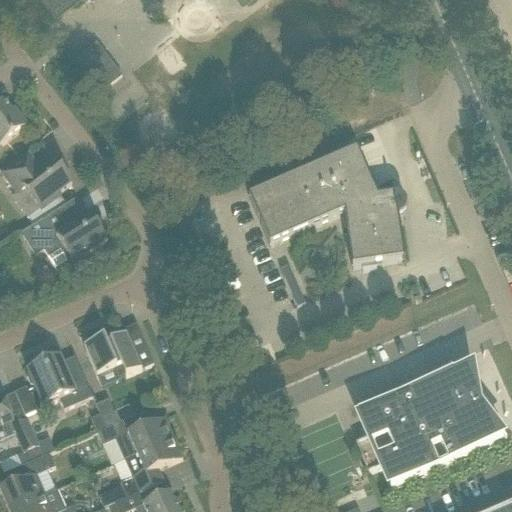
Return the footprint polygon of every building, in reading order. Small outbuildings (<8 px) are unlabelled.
[(45,0),(56,13),(72,1),(73,0),(240,0),(243,2),(245,0),(45,0)] [(76,63),(100,95),(101,96),(122,79),(97,47),(76,63)] [(0,149),(11,141),(27,129),(14,112),(11,115),(3,104),(0,106),(0,149)] [(357,154),(249,201),(270,250),(344,218),(353,272),(404,264),(404,267),(405,266),(399,220),(400,220),(401,219),(402,219),(403,218),(403,217),(404,217),(404,216),(405,215),(405,214),(406,213),(406,212),(406,211),(406,210),(406,209),(406,208),(405,207),(405,206),(405,205),(404,204),(404,203),(403,203),(402,202),(402,201),(401,201),(400,200),(399,200),(398,200),(397,199),(396,199),(395,199),(395,195),(393,196),(393,200),(378,203),(357,154)] [(24,194),(40,215),(61,199),(59,197),(72,187),(52,161),(39,172),(28,157),(1,178),(17,199),(24,194)] [(74,204),(57,214),(21,237),(35,260),(44,255),(58,278),(92,265),(89,257),(108,245),(94,224),(86,229),(80,220),(83,218),(74,204)] [(284,281),(292,278),(289,269),(280,273),(284,281)] [(31,295),(27,297),(17,293),(16,288),(10,290),(17,308),(34,301),(31,295)] [(0,313),(5,315),(10,302),(0,298),(0,313)] [(126,381),(136,376),(154,368),(145,348),(133,353),(128,342),(123,340),(106,347),(104,342),(84,351),(92,369),(97,380),(121,370),(126,381)] [(31,370),(27,380),(31,389),(35,390),(38,397),(45,412),(60,405),(64,414),(93,402),(75,361),(74,362),(79,373),(66,378),(59,362),(45,368),(39,366),(31,370)] [(450,374),(452,377),(357,417),(368,442),(355,447),(369,478),(381,472),(391,493),(503,444),(506,447),(507,446),(451,373),(450,374)] [(26,393),(14,398),(24,420),(36,415),(26,393)] [(0,430),(11,426),(13,431),(26,425),(24,420),(14,398),(4,403),(2,400),(0,401),(0,430)] [(100,418),(100,419),(106,433),(117,428),(117,427),(119,427),(108,403),(95,409),(100,418)] [(91,423),(97,437),(106,433),(100,419),(91,423)] [(314,441),(326,435),(319,420),(307,426),(314,441)] [(124,465),(173,443),(164,422),(123,441),(117,428),(106,433),(97,437),(103,450),(115,444),(124,465)] [(24,456),(38,451),(37,449),(26,425),(13,431),(24,456)] [(173,443),(124,465),(132,482),(120,487),(127,503),(154,491),(164,487),(158,474),(183,463),(173,443)] [(49,444),(37,449),(38,451),(42,461),(50,458),(54,456),(49,444)] [(24,456),(17,460),(21,470),(42,461),(38,451),(24,456)] [(0,495),(7,511),(15,511),(45,499),(37,480),(55,471),(50,458),(42,461),(21,470),(27,483),(0,494),(0,495)] [(128,503),(115,509),(116,511),(177,511),(171,496),(158,502),(154,491),(128,503)] [(73,511),(73,510),(68,511),(65,511),(57,494),(45,499),(15,511),(73,511)]
